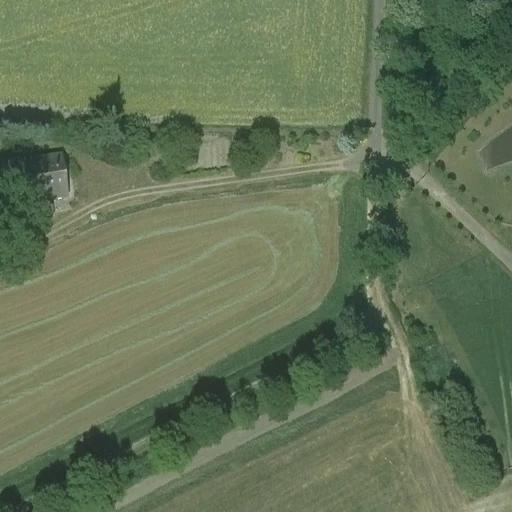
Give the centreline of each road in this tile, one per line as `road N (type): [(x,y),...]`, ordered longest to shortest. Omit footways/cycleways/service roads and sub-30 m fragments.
road 1 (track): [(19,511),(366,331),(377,291),(372,159)]
road 2 (track): [(372,159),(95,203),(22,244),(0,246)]
road 3 (unclassified): [(372,159),(379,0)]
